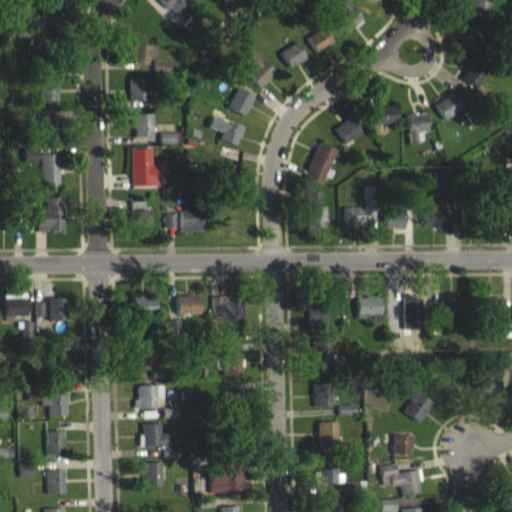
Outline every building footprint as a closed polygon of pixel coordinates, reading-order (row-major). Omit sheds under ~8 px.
[(154,0),(152,3),(171,24),(188,9),(179,0),(154,0)] [(378,0),(359,0),(359,7),(377,10),(378,0)] [(466,0),(466,19),(486,20),(486,0),(466,0)] [(325,17),(345,41),(360,28),(340,4),(325,17)] [(30,23),(29,27),(52,34),(58,15),(41,10),(36,25),(30,23)] [(466,55),(481,56),(482,34),(467,34),(466,55)] [(305,46),(312,62),(330,53),(322,37),(305,46)] [(48,48),(26,46),(25,62),(46,64),(48,48)] [(304,68),(294,51),(277,61),(287,77),(304,68)] [(146,73),(147,65),(153,66),(154,54),(131,52),(130,72),(146,73)] [(243,84),(257,97),(273,80),(248,58),(238,69),(248,78),(243,84)] [(474,95),(484,76),(468,68),(458,88),(474,95)] [(126,110),(146,109),(145,87),(126,87),(126,110)] [(37,111),(55,110),(55,90),(36,90),(37,111)] [(225,117),(241,125),(252,105),(235,96),(225,117)] [(460,117),(450,102),(431,114),(441,129),(460,117)] [(371,134),(395,133),(394,115),(371,115),(371,134)] [(52,119),(35,119),(34,149),(51,149),(52,119)] [(150,145),(150,123),(131,123),(131,145),(150,145)] [(405,152),(420,152),(419,141),(424,140),(424,123),(404,123),(405,152)] [(217,149),(234,155),(241,135),(209,125),(205,137),(219,141),(217,149)] [(359,141),(348,126),(332,138),(342,152),(359,141)] [(173,153),(173,142),(158,142),(158,153),(173,153)] [(335,159),(316,151),(301,186),(319,193),(323,184),(324,185),(335,159)] [(128,195),(158,195),(158,173),(149,173),(149,158),(128,158),(128,195)] [(38,194),(57,193),(56,163),(37,163),(38,194)] [(433,199),(445,198),(444,181),(431,182),(433,199)] [(320,200),(305,200),(305,212),(320,212),(320,200)] [(60,206),(43,206),(43,217),(33,217),(33,240),(61,240),(60,206)] [(323,216),(305,216),(305,237),(323,237),(323,216)] [(342,234),(362,233),(362,216),(342,216),(342,234)] [(442,218),(420,218),(420,236),(442,236),(442,218)] [(178,240),(200,240),(200,219),(178,220),(178,240)] [(401,237),(401,219),(380,219),(380,238),(401,237)] [(163,237),(172,237),(173,223),(164,223),(163,237)] [(511,223),(500,223),(500,238),(511,238),(511,223)] [(304,293),(324,292),(326,331),(309,331),(309,320),(305,320),(304,293)] [(352,295),(378,294),(379,321),(370,321),(369,313),(363,313),(363,318),(353,318),(352,295)] [(499,295),(475,296),(476,317),(499,317),(499,295)] [(438,296),(463,296),(462,317),(438,315),(438,296)] [(10,324),(24,325),(25,302),(2,302),(2,330),(10,330),(10,324)] [(174,324),(198,323),(197,304),(173,304),(174,324)] [(153,305),(130,306),(130,323),(153,323),(153,305)] [(209,306),(210,328),(238,327),(238,305),(209,306)] [(64,330),(64,307),(46,308),(46,330),(64,330)] [(438,327),(455,327),(456,309),(438,309),(438,327)] [(41,325),(41,312),(32,312),(32,325),(41,325)] [(428,316),(438,315),(438,331),(428,332),(428,316)] [(494,320),(506,319),(507,336),(496,337),(494,320)] [(508,347),(508,331),(496,331),(496,347),(508,347)] [(131,343),(144,342),(144,332),(131,333),(131,343)] [(309,337),(329,337),(328,372),(308,372),(309,337)] [(496,351),(508,350),(509,365),(496,366),(496,351)] [(134,379),(152,378),(152,351),(134,351),(134,379)] [(220,385),(239,385),(239,362),(221,362),(220,385)] [(508,362),(496,362),(496,377),(508,377),(508,362)] [(63,387),(63,364),(46,363),(46,386),(63,387)] [(367,371),(384,374),(381,391),(364,387),(367,371)] [(476,371),(471,388),(492,395),(498,378),(476,371)] [(310,382),(329,381),(331,405),(311,406),(310,382)] [(406,385),(427,399),(413,419),(399,410),(407,397),(400,393),(406,385)] [(482,402),(497,403),(497,389),(483,388),(482,402)] [(160,394),(133,395),(134,417),(154,417),(154,407),(161,407),(160,394)] [(429,411),(407,396),(401,405),(408,409),(400,421),(416,431),(429,411)] [(222,400),(221,421),(241,422),(241,401),(222,400)] [(64,425),(64,402),(38,403),(39,415),(45,415),(46,425),(64,425)] [(352,424),(351,413),(336,414),(337,424),(352,424)] [(175,417),(160,417),(160,426),(175,427),(175,417)] [(315,418),(334,418),(335,443),(316,443),(315,418)] [(158,432),(140,433),(141,456),(161,455),(161,466),(176,466),(176,455),(170,455),(170,443),(158,444),(158,432)] [(391,432),(409,433),(408,453),(390,452),(391,432)] [(43,464),(61,464),(61,440),(43,440),(43,464)] [(391,463),(408,464),(409,444),(391,444),(391,463)] [(316,454),(335,454),(336,478),(317,479),(316,454)] [(417,490),(399,492),(398,480),(388,482),(387,472),(377,474),(375,461),(394,458),(395,467),(414,465),(417,490)] [(318,481),(312,482),(313,493),(342,492),(341,483),(335,484),(334,471),(318,472),(318,481)] [(159,472),(141,472),(141,496),(159,496),(159,472)] [(207,502),(248,501),(247,490),(239,490),(239,472),(213,473),(213,483),(206,483),(207,502)] [(377,475),(379,487),(386,486),(388,495),(398,493),(400,504),(417,502),(415,489),(417,489),(416,479),(394,482),(393,473),(377,475)] [(44,503),(62,503),(62,479),(44,479),(44,503)] [(341,479),(357,479),(358,490),(342,491),(341,479)] [(490,496),(505,508),(511,498),(511,488),(502,480),(490,496)] [(491,511),(511,511),(511,498),(500,494),(491,511)] [(321,511),(320,496),(338,495),(339,511),(321,511)] [(393,496),(394,508),(379,509),(378,497),(393,496)]
